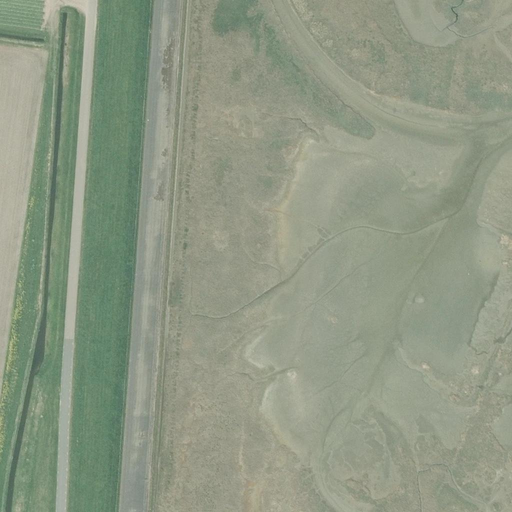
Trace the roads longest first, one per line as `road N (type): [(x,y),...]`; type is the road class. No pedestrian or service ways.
road 1 (track): [(163,0),(127,511)]
road 2 (unclassified): [(60,511),(92,0)]
